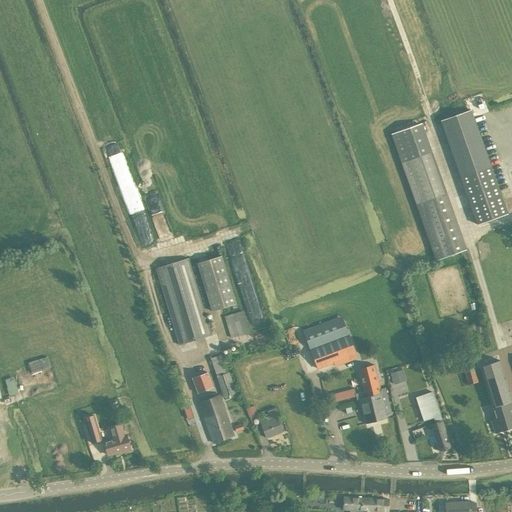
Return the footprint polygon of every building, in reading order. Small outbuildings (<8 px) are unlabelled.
[(511,128),(511,97),(491,105),(501,132),(511,128)] [(478,225),(508,214),(471,111),(441,122),(478,225)] [(465,251),(420,124),(392,135),(436,261),(465,251)] [(120,185),(140,243),(154,238),(135,181),(134,182),(129,167),(116,171),(116,172),(114,173),(118,185),(120,185)] [(212,312),(236,304),(221,257),(197,264),(212,312)] [(179,346),(212,336),(188,259),(156,269),(179,346)] [(241,284),(252,325),(263,322),(251,281),(241,284)] [(242,311),(232,314),(224,317),(231,339),(249,333),(242,311)] [(356,354),(349,336),(342,318),(303,332),(310,350),(317,369),(356,354)] [(224,398),(236,393),(229,373),(228,373),(222,355),(211,359),(217,377),(224,398)] [(47,357),(29,363),(32,373),(51,367),(47,357)] [(511,401),(511,399),(500,360),(480,366),(493,408),(511,401)] [(468,385),(478,382),(472,361),(462,364),(468,385)] [(357,401),(360,400),(381,395),(374,365),(360,369),(358,369),(364,392),(356,394),(356,396),(357,401)] [(394,384),(406,381),(402,370),(391,373),(394,384)] [(207,373),(192,378),(198,393),(213,388),(207,373)] [(451,447),(433,390),(416,396),(423,419),(434,416),(435,422),(430,424),(439,451),(451,447)] [(345,394),(344,392),(333,395),(334,402),(356,396),(356,394),(355,394),(355,392),(345,394)] [(213,443),(234,436),(220,395),(199,402),(213,443)] [(365,424),(387,419),(381,395),(360,400),(365,424)] [(491,420),(495,433),(511,427),(511,402),(493,409),(496,419),(491,420)] [(249,407),(247,408),(250,416),(257,414),(254,406),(249,407)] [(266,438),(283,432),(277,418),(279,417),(276,411),(268,414),(270,418),(260,422),(266,438)] [(85,418),(92,443),(101,441),(94,416),(85,418)] [(242,423),(234,426),(236,432),(244,429),(242,423)] [(114,440),(106,442),(110,455),(124,451),(125,454),(133,451),(128,436),(125,436),(122,425),(111,428),(114,440)] [(351,510),(350,511),(360,511),(361,511),(358,511),(359,498),(344,497),(343,510),(351,510)] [(373,511),(374,499),(359,498),(358,511),(361,511),(364,511),(369,511),(370,511),(373,511)] [(374,499),(373,511),(387,511),(388,500),(374,499)] [(476,511),(476,503),(470,504),(470,501),(446,503),(446,511),(476,511)]
